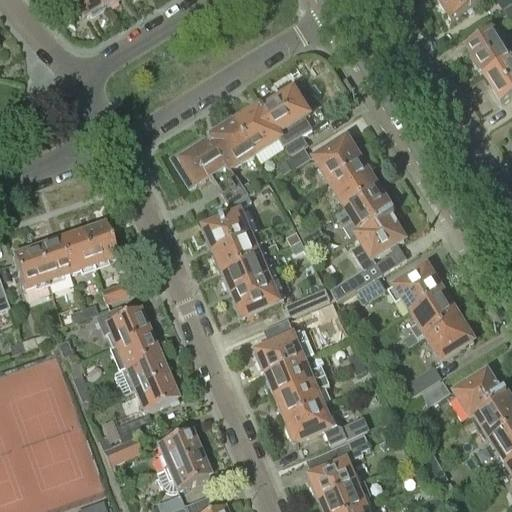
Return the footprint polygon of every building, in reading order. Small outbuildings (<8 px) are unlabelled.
[(98,0),(66,0),(72,8),(73,7),(75,10),(83,22),(90,18),(92,20),(104,13),(103,11),(105,10),(98,0)] [(98,0),(105,10),(107,9),(109,10),(116,5),(116,3),(120,0),(98,0)] [(492,0),(442,0),(438,3),(452,26),(492,0)] [(511,0),(495,0),(503,14),(511,8),(511,0)] [(511,8),(503,14),(510,25),(511,23),(511,8)] [(485,81),(511,65),(493,37),(468,52),(475,64),(473,65),(481,78),(483,77),(485,81)] [(511,67),(511,65),(485,81),(502,108),(511,102),(511,67)] [(278,139),(287,134),(309,120),(302,108),(303,105),(298,97),(295,97),(293,95),(264,113),(263,114),(278,139)] [(278,139),(263,114),(264,113),(262,111),(235,128),(255,161),(281,145),(278,139)] [(232,175),(255,161),(235,128),(209,144),(210,147),(230,177),(232,175)] [(302,140),(284,152),(290,162),(308,151),(302,140)] [(315,163),(330,188),(362,167),(361,166),(362,163),(357,155),(354,155),(347,143),(315,163)] [(240,192),(230,177),(210,147),(209,144),(175,166),(188,187),(190,186),(194,192),(209,182),(228,211),(236,206),(245,201),(240,192)] [(292,173),(292,174),(309,163),(304,154),(287,164),(292,173)] [(283,178),(292,173),(287,164),(286,163),(277,168),(283,178)] [(369,179),(362,167),(330,188),(345,212),(377,191),(376,190),(377,187),(372,180),(369,179)] [(245,201),(246,202),(252,198),(246,188),(240,192),(245,201)] [(345,212),(361,238),(393,217),(392,215),(393,212),(388,205),(385,204),(377,191),(345,212)] [(407,197),(396,204),(401,211),(411,204),(407,197)] [(249,208),(246,202),(245,201),(236,206),(241,213),(249,208)] [(204,232),(208,239),(207,241),(210,248),(211,248),(214,255),(251,241),(256,239),(251,228),(246,230),(241,217),(204,232)] [(395,221),(393,217),(361,238),(356,240),(362,249),(356,258),(355,259),(365,275),(349,284),(355,296),(381,280),(372,265),(404,245),(396,232),(398,231),(398,229),(394,222),(395,221)] [(296,232),(301,240),(311,235),(307,226),(296,232)] [(105,230),(94,234),(93,231),(81,235),(93,271),(116,263),(105,230)] [(69,279),(93,271),(81,235),(69,239),(70,242),(58,246),(69,279)] [(311,235),(301,240),(305,249),(316,243),(311,235)] [(291,251),(301,246),(296,237),(287,242),(291,251)] [(256,253),(251,241),(214,255),(217,261),(216,264),(219,271),(221,271),(224,278),(260,263),(261,264),(266,262),(261,251),(256,253)] [(47,287),(69,279),(58,246),(48,250),(47,247),(35,251),(47,287)] [(305,254),(301,246),(291,251),(295,259),(305,254)] [(24,295),(47,287),(35,251),(23,255),(24,258),(12,262),(24,295)] [(224,278),(226,284),(225,286),(229,294),(231,294),(234,301),(270,286),(275,284),(270,274),(266,276),(261,264),(260,263),(224,278)] [(403,305),(410,316),(442,296),(442,295),(443,292),(439,284),(435,283),(427,272),(388,296),(396,310),(403,305)] [(364,308),(385,295),(379,285),(358,298),(364,308)] [(275,299),(270,286),(234,301),(236,307),(235,309),(238,317),(240,317),(243,324),(285,306),(281,297),(275,299)] [(0,317),(9,314),(0,287),(0,317)] [(124,288),(101,296),(105,309),(129,301),(124,288)] [(326,293),(303,302),(280,312),(285,324),(330,305),(326,293)] [(447,303),(442,296),(410,316),(426,342),(458,321),(454,315),(456,312),(451,304),(447,303)] [(94,310),(82,315),(85,323),(97,319),(94,310)] [(73,327),(85,323),(82,315),(70,319),(73,327)] [(115,352),(151,336),(146,325),(143,326),(138,316),(106,329),(115,352)] [(458,321),(426,342),(441,366),(473,346),(466,335),(468,333),(463,324),(459,323),(458,321)] [(288,327),(265,337),(269,347),(292,338),(288,327)] [(151,336),(115,352),(108,355),(117,377),(125,374),(157,360),(152,349),(156,348),(151,336)] [(257,357),(261,365),(259,366),(263,374),(264,374),(267,380),(303,364),(315,359),(305,337),(257,357)] [(20,347),(23,357),(34,353),(31,344),(20,347)] [(12,360),(23,357),(20,347),(9,351),(12,360)] [(68,349),(59,353),(63,362),(72,358),(68,349)] [(353,371),(363,366),(359,357),(349,363),(353,371)] [(125,374),(117,377),(113,379),(122,401),(134,396),(169,381),(164,370),(161,371),(157,360),(125,374)] [(267,380),(270,387),(269,389),(272,396),(274,396),(277,402),(325,382),(321,372),(309,377),(303,364),(267,380)] [(363,366),(353,371),(357,380),(366,375),(363,366)] [(434,373),(400,395),(406,405),(441,384),(434,373)] [(471,423),(475,420),(508,400),(505,396),(504,397),(499,390),(498,389),(496,390),(487,377),(455,398),(471,423)] [(72,382),(77,395),(86,391),(81,378),(72,382)] [(176,406),(171,394),(175,393),(169,381),(134,396),(144,419),(176,406)] [(329,391),(325,382),(277,402),(280,410),(279,412),(282,419),(284,419),(286,426),(322,411),(317,397),(329,391)] [(443,387),(422,401),(428,411),(449,398),(443,387)] [(86,391),(77,395),(82,407),(91,403),(86,391)] [(508,401),(508,400),(475,420),(492,447),(511,433),(511,402),(511,401),(508,401)] [(296,449),(324,437),(330,451),(369,435),(365,424),(342,433),(337,432),(332,434),(322,411),(286,426),(289,432),(288,434),(292,443),(294,443),(296,449)] [(115,434),(121,448),(133,443),(154,434),(149,420),(115,434)] [(511,433),(492,447),(507,471),(511,467),(511,433)] [(167,472),(202,457),(197,446),(194,447),(189,437),(157,451),(167,472)] [(97,443),(103,456),(112,451),(106,439),(97,443)] [(357,490),(357,491),(362,489),(357,478),(352,480),(347,466),(353,463),(351,460),(370,452),(365,441),(311,463),(318,478),(310,481),(313,488),(312,490),(316,498),(318,499),(320,505),(357,490)] [(121,448),(112,451),(103,456),(110,471),(140,459),(133,443),(121,448)] [(421,461),(434,483),(444,477),(432,455),(421,461)] [(404,462),(409,471),(420,464),(415,456),(404,462)] [(202,457),(167,472),(155,477),(160,491),(162,493),(163,495),(166,496),(169,497),(172,498),(177,496),(209,483),(204,471),(207,470),(202,457)] [(425,473),(420,464),(409,471),(414,479),(425,473)] [(448,484),(444,477),(434,483),(438,490),(448,484)] [(362,503),(357,491),(357,490),(320,505),(323,511),(322,511),(370,511),(372,511),(367,501),(362,503)] [(429,505),(433,511),(436,511),(444,508),(439,499),(429,505)] [(157,510),(157,511),(183,511),(184,511),(179,500),(157,510)]
